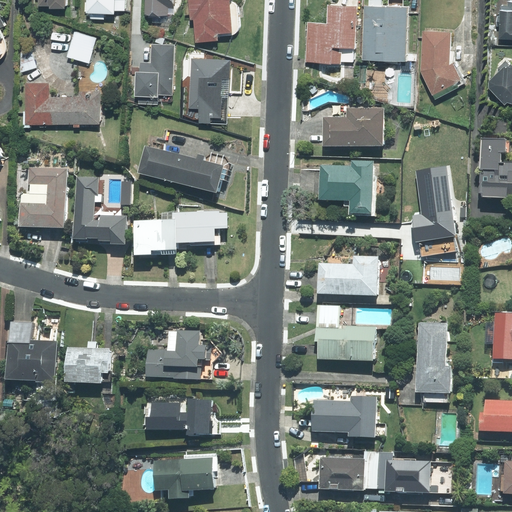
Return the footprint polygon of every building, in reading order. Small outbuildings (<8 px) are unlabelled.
[(65,9),(64,0),(39,0),(39,6),(49,6),(49,9),(65,9)] [(88,0),(88,12),(92,13),(91,19),(105,20),(105,13),(116,14),(116,11),(125,11),(125,0),(88,0)] [(175,3),(175,0),(146,0),(146,16),(169,17),(170,3),(175,3)] [(233,31),(231,0),(189,0),(191,18),(195,18),(196,43),(221,42),(220,32),(233,31)] [(511,2),(508,2),(508,6),(502,6),(501,11),(500,11),(499,16),(497,16),(497,26),(499,26),(499,39),(511,39),(511,2)] [(353,62),(356,7),(328,6),(327,24),(309,23),(307,62),(340,64),(341,61),(353,62)] [(406,61),(408,8),(381,7),(368,6),(364,6),(362,60),(406,61)] [(89,63),(97,37),(76,30),(67,57),(89,63)] [(423,31),(420,71),(435,98),(464,83),(453,64),(454,50),(450,50),(451,33),(423,31)] [(174,95),(176,43),(152,42),(151,61),(141,61),(141,72),(136,72),(135,97),(161,98),(161,94),(174,95)] [(40,68),(34,53),(21,57),(27,73),(40,68)] [(229,123),(232,61),(192,59),(190,107),(200,108),(200,122),(229,123)] [(504,105),(507,103),(511,104),(511,65),(511,64),(509,66),(505,61),(498,68),(498,73),(489,81),(489,88),(504,105)] [(100,124),(102,83),(79,83),(78,98),(49,98),(49,84),(28,83),(26,122),(100,124)] [(383,146),(383,109),(347,108),(347,118),(323,117),(323,145),(383,146)] [(505,139),(481,138),(479,193),(481,193),(481,197),(506,197),(507,195),(511,195),(511,162),(500,162),(501,152),(505,152),(505,139)] [(208,165),(209,159),(200,157),(199,162),(146,147),(138,176),(218,199),(226,170),(208,165)] [(373,175),(374,161),(351,160),(351,166),(321,165),(319,199),(345,200),(344,205),(349,206),(349,215),(375,216),(377,175),(373,175)] [(456,236),(446,167),(416,171),(422,215),(413,216),(416,241),(420,241),(422,256),(456,251),(454,236),(456,236)] [(67,232),(70,170),(30,168),(29,187),(32,187),(31,197),(22,196),(20,229),(67,232)] [(128,248),(129,219),(102,217),(102,222),(96,222),(98,197),(100,197),(101,179),(78,178),(75,242),(89,242),(90,241),(99,242),(99,244),(112,244),(112,247),(128,248)] [(132,208),(133,182),(123,181),(121,207),(132,208)] [(229,233),(229,214),(176,213),(176,225),(136,224),(136,259),(180,259),(180,246),(222,247),(222,233),(229,233)] [(377,295),(378,257),(354,256),(354,265),(319,263),(318,293),(377,295)] [(317,305),(316,324),(339,325),(340,306),(317,305)] [(511,313),(495,313),(495,322),(486,322),(485,343),(494,344),(493,362),(511,363),(511,313)] [(31,322),(10,322),(9,340),(31,341),(31,322)] [(445,366),(447,324),(419,323),(416,391),(425,391),(424,402),(447,403),(448,393),(450,393),(451,366),(445,366)] [(374,362),(375,326),(339,325),(316,324),(316,341),(318,341),(317,360),(374,362)] [(199,332),(168,330),(167,351),(148,350),(147,375),(211,379),(212,362),(222,354),(210,340),(199,339),(199,332)] [(55,381),(57,342),(31,341),(9,340),(8,380),(55,381)] [(109,373),(110,349),(96,348),(96,342),(88,341),(88,348),(67,347),(66,381),(101,383),(101,373),(109,373)] [(350,401),(313,400),(312,431),(348,432),(348,436),(375,437),(375,435),(385,436),(385,424),(376,423),(377,397),(350,396),(350,401)] [(211,413),(211,400),(196,400),(196,399),(188,399),(187,412),(180,412),(180,403),(147,402),(146,428),(188,429),(188,435),(221,435),(221,421),(219,421),(216,418),(216,413),(211,413)] [(511,431),(511,400),(485,399),(484,413),(480,413),(480,430),(511,431)] [(378,489),(379,452),(364,451),(364,458),(320,457),(319,489),(363,490),(364,488),(378,489)] [(393,453),(379,452),(378,489),(385,488),(385,491),(430,492),(431,461),(416,460),(416,459),(393,458),(393,453)] [(217,473),(217,455),(184,456),(184,459),(154,461),(155,490),(161,490),(161,499),(188,497),(188,490),(214,489),(213,474),(217,473)] [(511,460),(505,461),(503,493),(511,493),(511,460)]
